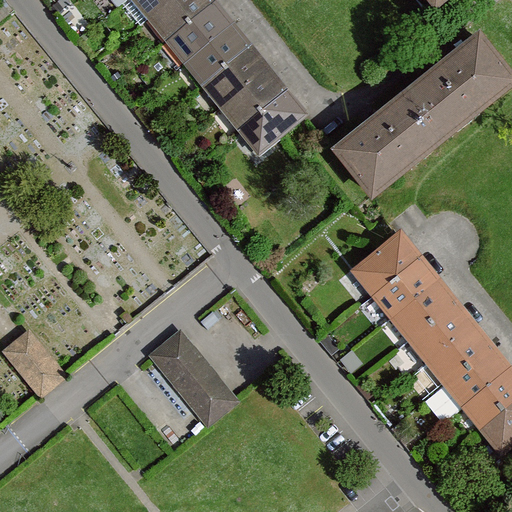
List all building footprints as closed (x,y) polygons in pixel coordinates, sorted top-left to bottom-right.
[(128,0),(111,0),(118,9),(128,0)] [(138,0),(153,17),(173,0),(138,0)] [(170,39),(213,4),(209,0),(173,0),(153,17),(170,39)] [(188,62),(231,27),(213,4),(170,39),(188,62)] [(206,83),(249,49),(231,27),(188,62),(206,83)] [(410,96),(445,138),(511,84),(511,79),(480,39),(455,59),(410,96)] [(224,105),(267,71),(249,49),(206,83),(224,105)] [(242,127),(284,93),(267,71),(224,105),(242,127)] [(261,150),(303,116),(284,93),(242,127),(261,150)] [(410,96),(340,152),(374,195),(445,138),(410,96)] [(378,295),(420,260),(401,237),(359,272),(378,295)] [(396,317),(438,282),(420,260),(378,295),(396,317)] [(413,339),(456,304),(438,282),(396,317),(413,339)] [(431,361),(474,327),(456,304),(413,339),(431,361)] [(449,383),(492,349),(474,327),(431,361),(449,383)] [(42,397),(69,375),(34,331),(5,352),(42,397)] [(182,335),(155,358),(209,424),(236,401),(182,335)] [(467,405),(510,371),(492,349),(449,383),(467,405)] [(485,427),(511,405),(511,373),(510,371),(467,405),(485,427)] [(504,450),(511,443),(511,405),(485,427),(504,450)]
